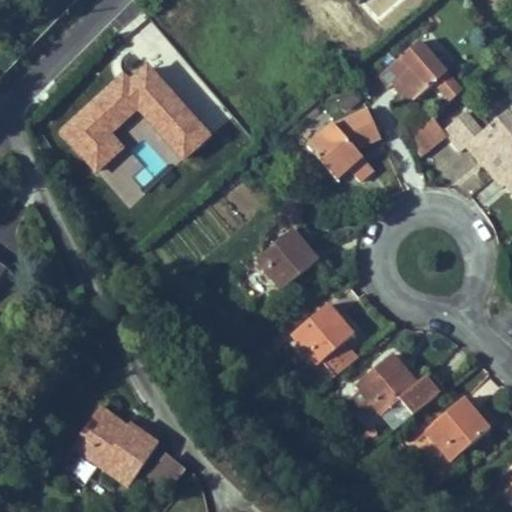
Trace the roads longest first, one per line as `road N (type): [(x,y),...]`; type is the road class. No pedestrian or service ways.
road 1 (residential): [(4,116),(82,273),(218,493)]
road 2 (residential): [(433,214),(393,229),(379,270),(403,305),(446,309)]
road 3 (residential): [(4,116),(115,0)]
road 4 (residential): [(446,309),(464,297),(477,256),(470,236),(433,214)]
